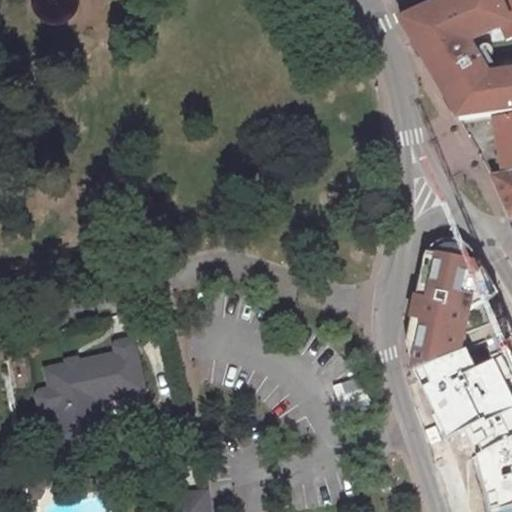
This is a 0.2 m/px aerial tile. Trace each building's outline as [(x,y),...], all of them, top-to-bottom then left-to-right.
[(44,0),(46,7),(52,16),(55,18),(76,17),(80,15),(85,7),(86,0),(44,0)] [(511,0),(472,0),(415,27),(427,49),(454,96),(473,128),(511,122),(511,82),(497,84),(492,74),(494,73),(487,57),(485,59),(480,49),(511,34),(511,33),(511,0)] [(415,346),(422,376),(464,357),(472,315),(506,309),(500,297),(493,285),(484,270),(476,258),(471,250),(468,246),(464,244),(461,242),(457,240),(452,238),(450,239),(445,242),(441,245),(438,247),(435,252),(432,257),(430,264),(415,346)] [(130,355),(59,369),(75,443),(109,436),(102,403),(153,394),(157,392),(147,344),(143,341),(131,344),(129,347),(130,355)] [(473,487),(511,484),(511,361),(489,368),(483,349),(464,357),(422,376),(427,402),(434,401),(444,443),(471,442),(473,487)] [(48,476),(38,478),(42,504),(52,502),(55,495),(53,480),(48,476)] [(208,511),(206,493),(170,498),(171,511),(208,511)]
